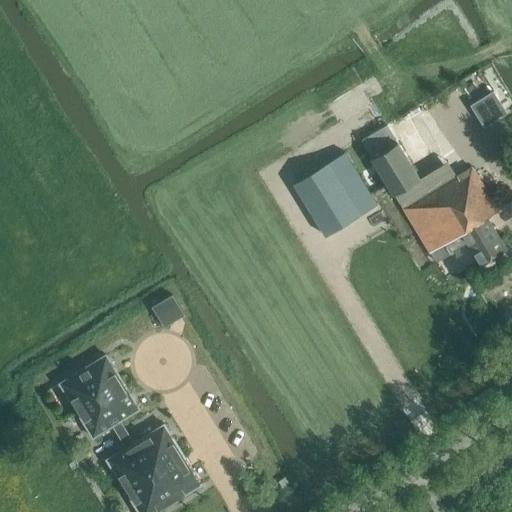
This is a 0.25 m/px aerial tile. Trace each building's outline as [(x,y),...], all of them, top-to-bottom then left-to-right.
[(485,126),(507,112),(494,90),(471,105),(485,126)] [(373,157),(399,141),(388,124),(362,140),(372,156),(373,157)] [(373,157),(371,158),(394,194),(421,177),(399,141),(373,157)] [(326,235),(360,214),(328,162),(294,183),(326,235)] [(457,175),(403,208),(430,251),(443,243),(450,253),(469,242),(482,263),(506,248),(486,216),(498,210),(472,166),(457,175)] [(173,294),(152,306),(165,327),(185,314),(173,294)] [(106,354),(60,383),(93,437),(112,425),(126,447),(107,459),(139,511),(158,511),(202,485),(165,424),(134,442),(120,420),(140,408),(106,354)]
